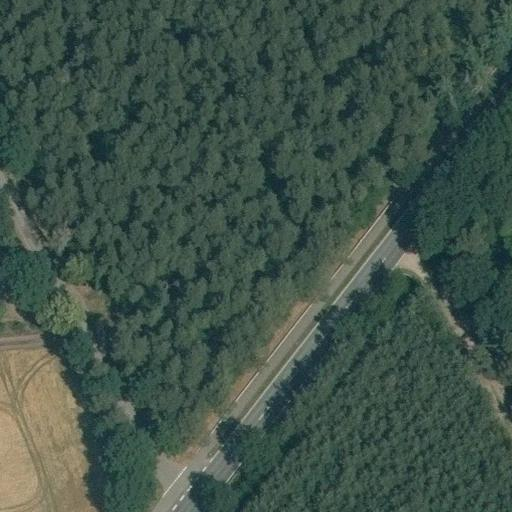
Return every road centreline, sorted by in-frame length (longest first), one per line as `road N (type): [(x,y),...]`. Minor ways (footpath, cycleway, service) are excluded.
road 1 (tertiary): [(511,93),(199,500)]
road 2 (unclassified): [(199,500),(0,159)]
road 3 (track): [(511,424),(398,237)]
